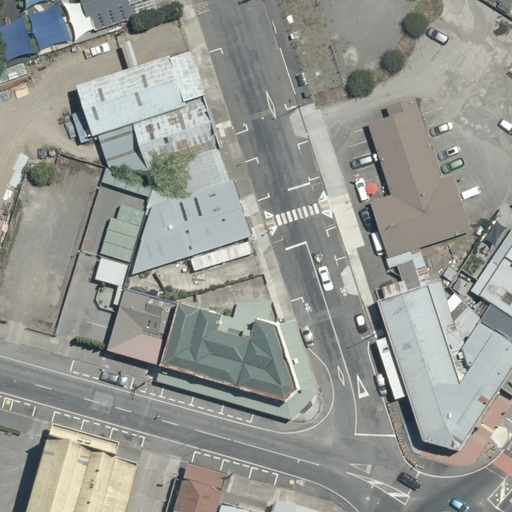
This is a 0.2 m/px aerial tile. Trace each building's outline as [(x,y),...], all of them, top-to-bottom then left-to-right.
[(82,0),(89,18),(93,17),(98,31),(160,11),(155,0),(82,0)] [(155,207),(232,182),(222,150),(227,148),(196,53),(195,53),(192,51),(81,87),(98,138),(101,137),(112,168),(151,172),(157,184),(152,198),(148,208),(149,209),(155,207)] [(391,196),(371,202),(388,254),(389,258),(421,248),(472,231),(454,177),(442,180),(415,98),(386,107),(390,117),(368,124),(391,196)] [(157,184),(109,168),(104,182),(152,198),(157,184)] [(232,182),(155,207),(145,241),(146,242),(135,276),(255,237),(236,181),(232,182)] [(119,220),(114,218),(103,255),(132,264),(147,212),(124,205),(119,220)] [(480,322),(511,341),(511,229),(471,291),(492,305),(482,319),(480,322)] [(409,291),(433,283),(421,248),(389,258),(388,254),(386,255),(390,269),(398,266),(403,281),(405,280),(409,291)] [(131,266),(104,259),(98,280),(125,288),(131,266)] [(423,442),(460,452),(511,372),(511,341),(480,322),(482,319),(455,293),(448,301),(441,280),(433,283),(409,291),(405,280),(403,281),(382,287),(385,299),(377,302),(423,442)] [(182,304),(130,290),(113,352),(161,365),(168,341),(166,341),(167,335),(173,337),(182,304)] [(236,319),(185,305),(167,368),(293,405),(307,391),(286,326),(269,321),(275,302),(240,304),(236,319)] [(108,325),(84,320),(80,338),(105,343),(108,325)] [(120,457),(49,438),(28,511),(126,511),(139,465),(119,458),(120,457)] [(217,511),(224,490),(184,479),(174,511),(217,511)] [(317,511),(277,501),(274,511),(317,511)] [(253,511),(223,503),(220,511),(253,511)]
